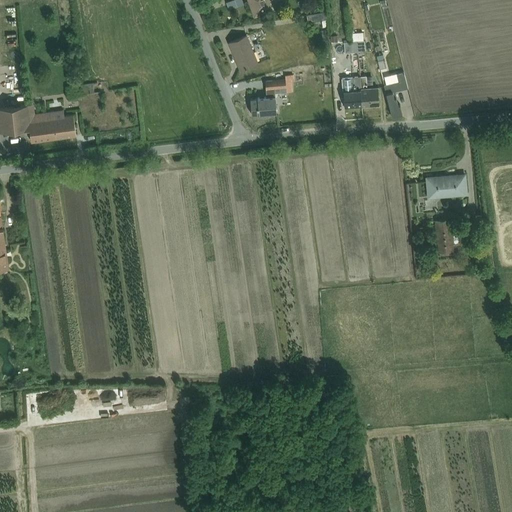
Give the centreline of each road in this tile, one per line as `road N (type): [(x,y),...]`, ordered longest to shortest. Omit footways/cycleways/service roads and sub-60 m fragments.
road 1 (unclassified): [(511,116),(238,136)]
road 2 (unclassified): [(238,136),(0,167)]
road 3 (unclassified): [(238,136),(186,0)]
